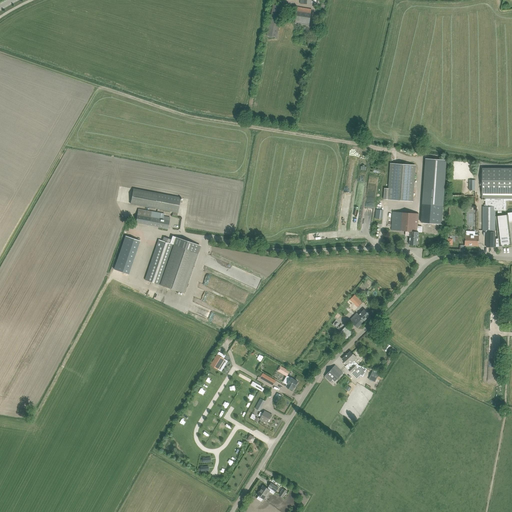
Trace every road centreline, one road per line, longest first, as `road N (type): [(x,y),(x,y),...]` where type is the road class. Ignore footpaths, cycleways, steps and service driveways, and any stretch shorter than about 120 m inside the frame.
road 1 (unclassified): [(232,511),(315,379),(424,266)]
road 2 (unclassified): [(424,266),(405,250),(282,251),(180,233)]
road 3 (unknown): [(273,445),(243,427),(216,448),(198,439),(199,424),(238,364)]
